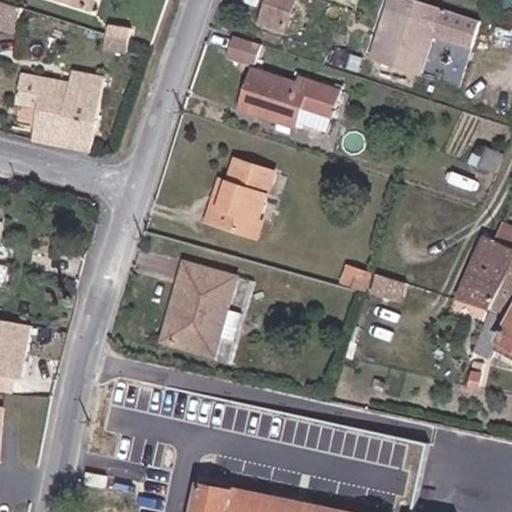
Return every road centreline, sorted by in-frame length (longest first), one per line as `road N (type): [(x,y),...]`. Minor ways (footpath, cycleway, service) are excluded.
road 1 (unclassified): [(83,360),(511,446)]
road 2 (unclassified): [(137,190),(202,0)]
road 3 (unclassified): [(83,360),(137,190)]
road 4 (unclassified): [(52,511),(83,360)]
road 5 (residential): [(0,154),(137,190)]
